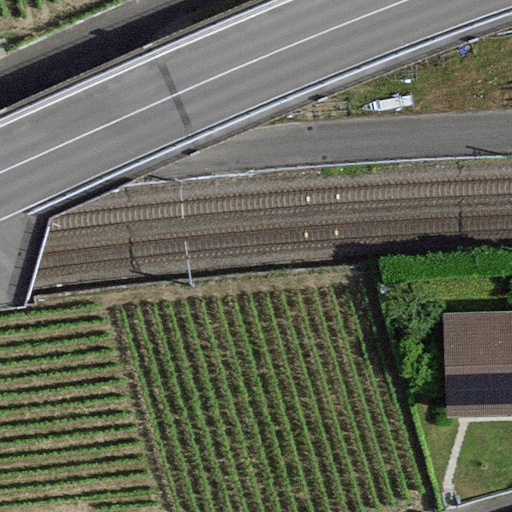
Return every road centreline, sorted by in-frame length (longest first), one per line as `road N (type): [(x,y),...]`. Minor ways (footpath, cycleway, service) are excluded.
road 1 (unclassified): [(0,177),(318,141),(511,131)]
road 2 (primary): [(0,170),(402,0)]
road 3 (track): [(0,85),(193,0)]
